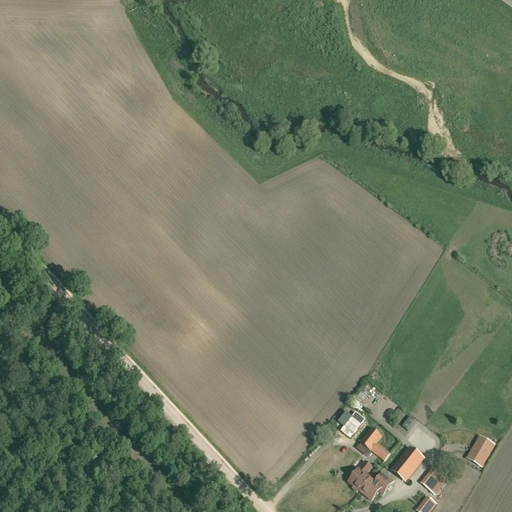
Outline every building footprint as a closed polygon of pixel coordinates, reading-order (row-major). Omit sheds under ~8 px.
[(364,421),(355,414),(341,432),(350,439),(364,421)] [(390,455),(390,454),(377,444),(382,438),(371,429),(360,443),(371,452),(384,462),(390,455)] [(480,438),(468,460),(481,468),(494,446),(480,438)] [(410,450),(392,472),(400,478),(405,482),(411,474),(423,460),(410,450)] [(348,483),(348,484),(353,488),(352,490),(356,494),(358,492),(359,493),(370,480),(365,476),(371,468),(364,463),(348,483)] [(435,469),(422,484),(437,496),(450,481),(435,469)] [(370,480),(359,493),(371,502),(378,493),(383,497),(388,491),(387,490),(392,483),(391,482),(381,474),(374,483),(370,480)] [(422,504),(432,511),(437,505),(427,498),(422,504)]
